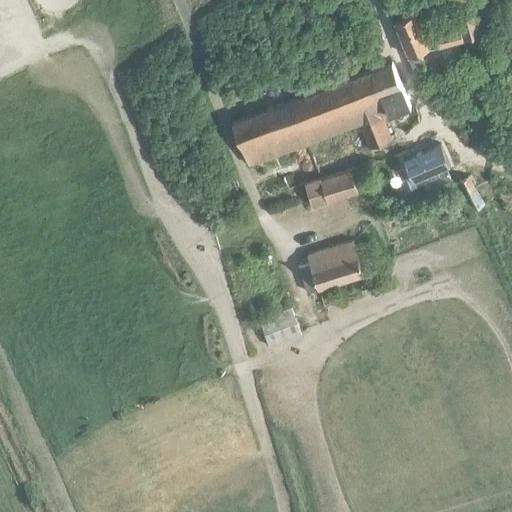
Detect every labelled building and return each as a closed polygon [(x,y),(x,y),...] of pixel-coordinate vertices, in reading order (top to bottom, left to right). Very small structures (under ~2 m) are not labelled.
[(430,48),(416,14),(396,22),(415,69),(426,64),(421,52),(430,48)] [(481,35),(475,14),(459,18),(461,24),(437,31),(441,46),(481,35)] [(245,163),(406,104),(390,61),(288,99),(229,121),(245,163)] [(413,157),(423,180),(452,167),(443,145),(413,157)] [(309,205),(355,192),(349,170),(317,178),(316,176),(302,180),(309,205)] [(473,206),(481,201),(467,175),(458,180),(473,206)] [(353,239),(308,253),(309,258),(296,262),(305,291),(364,272),(353,239)] [(267,348),(299,335),(289,308),(257,320),(267,348)]
